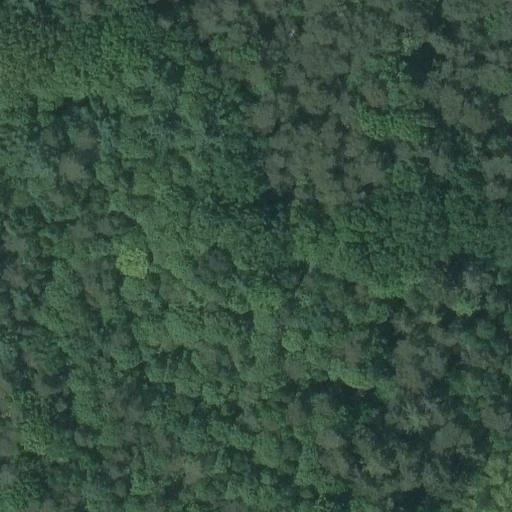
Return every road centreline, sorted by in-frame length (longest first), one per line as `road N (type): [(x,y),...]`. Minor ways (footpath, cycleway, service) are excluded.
road 1 (track): [(336,511),(378,268),(374,54)]
road 2 (track): [(0,0),(374,54),(371,0)]
road 3 (track): [(0,175),(121,511)]
